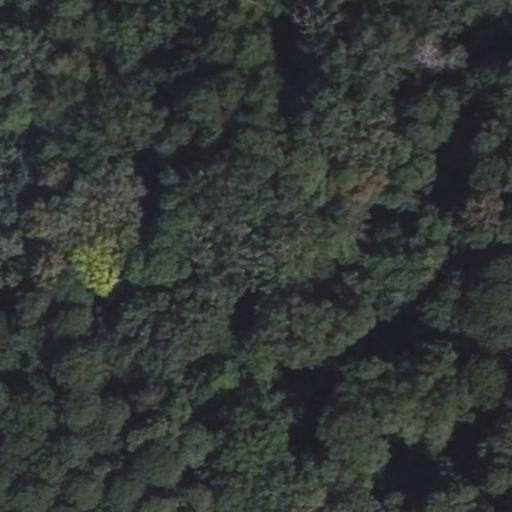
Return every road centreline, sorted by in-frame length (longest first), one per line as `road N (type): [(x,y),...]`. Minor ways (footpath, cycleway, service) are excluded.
road 1 (track): [(269,511),(134,291),(0,101)]
road 2 (track): [(338,511),(487,358),(511,317)]
